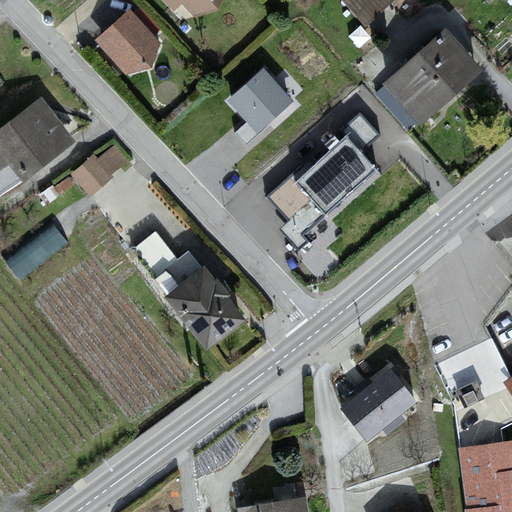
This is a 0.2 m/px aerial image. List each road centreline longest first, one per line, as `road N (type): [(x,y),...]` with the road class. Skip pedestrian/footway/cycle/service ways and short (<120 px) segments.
road 1 (unclassified): [(0,5),(318,334)]
road 2 (secondary): [(81,511),(318,334)]
road 3 (secondary): [(318,334),(511,170)]
road 4 (unknown): [(318,334),(345,511)]
